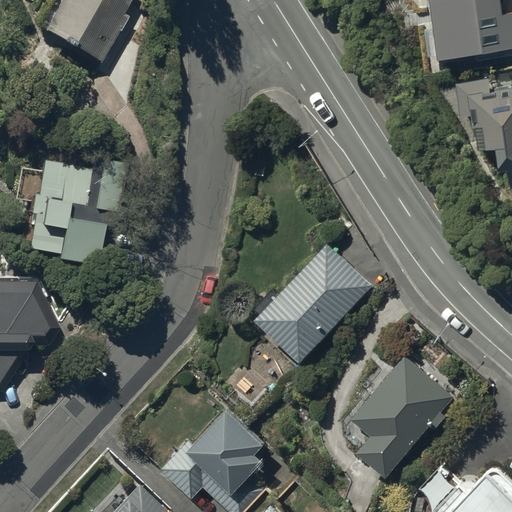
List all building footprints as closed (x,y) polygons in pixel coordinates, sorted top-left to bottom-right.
[(59,0),(43,27),(99,62),(136,0),(59,0)] [(431,0),(440,56),(511,46),(511,11),(505,13),(503,0),(431,0)] [(511,84),(491,87),(490,76),(457,81),(462,115),(472,114),(474,125),(477,124),(480,147),(499,144),(502,166),(510,165),(511,182),(511,84)] [(53,257),(97,265),(107,210),(118,212),(127,163),(58,150),(56,161),(41,158),(35,193),(30,192),(27,211),(31,212),(25,246),(54,252),(53,257)] [(374,283),(328,240),(281,289),(276,284),(255,306),(261,312),(257,316),(302,359),(374,283)] [(35,276),(0,276),(0,391),(1,391),(27,346),(48,345),(59,327),(55,320),(58,319),(35,276)] [(454,395),(405,354),(352,415),(372,432),(359,449),(388,474),(431,423),(434,426),(445,413),(441,410),(454,395)] [(268,441),(229,406),(195,443),(190,439),(162,469),(193,497),(204,485),(233,511),(244,511),(268,486),(253,472),(266,458),(258,451),(268,441)] [(511,511),(511,480),(494,464),(470,491),(441,464),(418,490),(437,506),(431,511),(511,511)] [(166,511),(137,483),(109,511),(166,511)] [(280,511),(271,503),(261,511),(280,511)]
